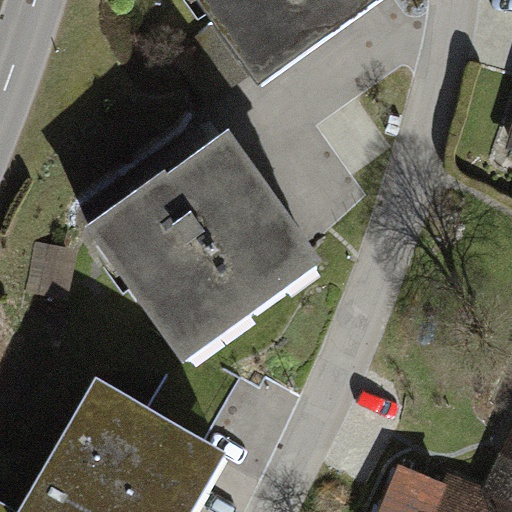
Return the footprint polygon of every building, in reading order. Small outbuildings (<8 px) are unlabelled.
[(203,0),(220,21),(255,71),(270,89),(386,0),(203,0)] [(255,71),(220,21),(173,54),(208,104),(255,71)] [(333,264),(238,132),(175,177),(173,173),(94,229),(182,352),(191,364),(202,356),(333,264)] [(37,243),(27,292),(72,301),(81,252),(37,243)] [(191,364),(182,352),(151,405),(209,438),(244,379),(202,356),(191,364)] [(151,405),(104,378),(28,511),(17,511),(4,505),(0,511),(205,511),(239,454),(209,438),(151,405)] [(456,495),(403,472),(385,511),(511,511),(511,448),(490,498),(461,486),(456,495)]
